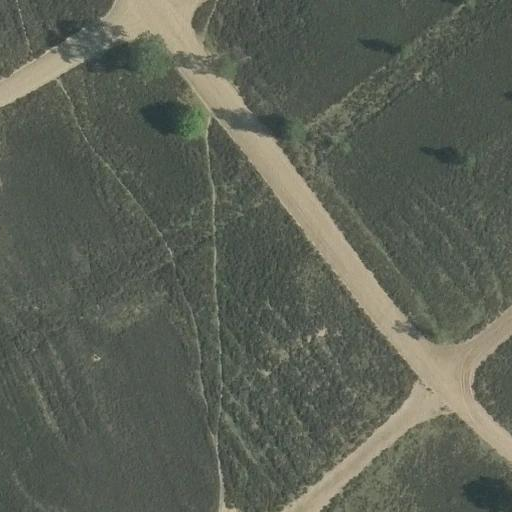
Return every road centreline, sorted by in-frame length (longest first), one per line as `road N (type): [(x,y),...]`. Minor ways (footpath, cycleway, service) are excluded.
road 1 (track): [(439,383),(161,7),(174,0)]
road 2 (track): [(439,383),(295,511)]
road 3 (track): [(0,100),(161,7)]
